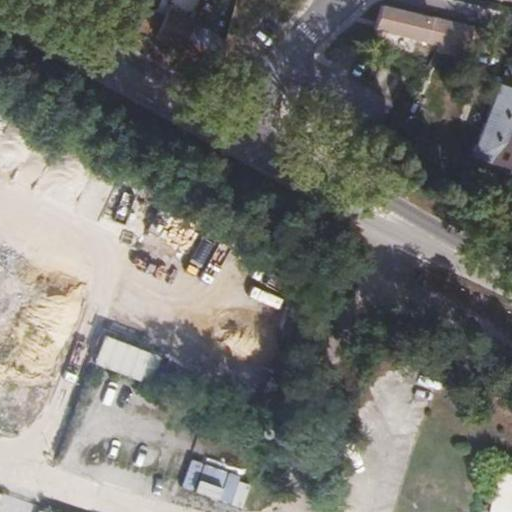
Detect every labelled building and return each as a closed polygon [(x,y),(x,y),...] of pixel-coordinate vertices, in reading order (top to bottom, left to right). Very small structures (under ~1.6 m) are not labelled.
[(135,0),(128,26),(153,40),(167,16),(136,0),(135,0)] [(153,40),(215,76),(232,2),(232,0),(208,0),(200,34),(167,16),(153,40)] [(459,54),(464,30),(376,10),(368,33),(459,54)] [(511,175),(511,69),(504,67),(496,88),(492,87),(468,159),(511,175)] [(103,333),(92,362),(148,383),(159,355),(103,333)] [(511,511),(511,473),(491,471),(486,511),(511,511)]
